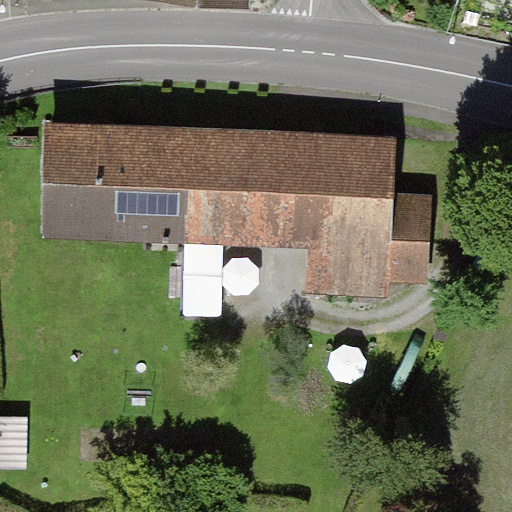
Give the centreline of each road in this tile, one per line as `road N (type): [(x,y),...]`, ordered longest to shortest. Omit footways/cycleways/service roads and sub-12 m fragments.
road 1 (primary): [(309,54),(127,46),(0,64)]
road 2 (primary): [(511,87),(309,54)]
